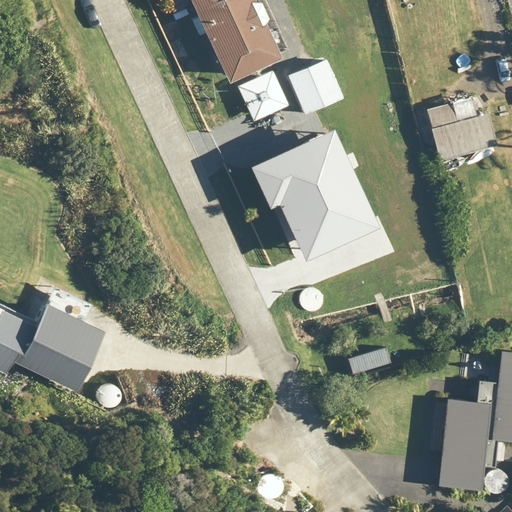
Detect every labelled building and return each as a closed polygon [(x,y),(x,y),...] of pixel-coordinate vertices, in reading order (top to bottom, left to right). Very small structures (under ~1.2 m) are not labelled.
[(208,30),(229,77),(282,53),(257,0),(194,0),(201,15),(191,19),(198,34),(208,30)] [(414,46),(402,49),(406,64),(417,61),(414,46)] [(273,68),(238,84),(253,118),(288,102),(273,68)] [(451,99),(426,105),(439,156),(495,142),(487,110),(456,119),(451,99)] [(312,143),(299,115),(234,145),(286,257),(324,239),(286,155),(312,143)] [(358,166),(335,172),(345,217),(369,212),(358,166)] [(452,263),(433,267),(437,283),(456,279),(452,263)] [(322,303),(314,306),(317,314),(325,310),(327,313),(354,301),(346,283),(318,295),(322,303)] [(0,367),(5,371),(31,317),(3,303),(0,309),(0,308),(0,367)] [(511,435),(511,346),(503,346),(499,377),(480,375),(479,389),(478,397),(471,396),(449,394),(440,480),(481,484),(484,461),(496,462),(499,435),(511,435)] [(321,366),(328,382),(358,368),(351,353),(321,366)]
